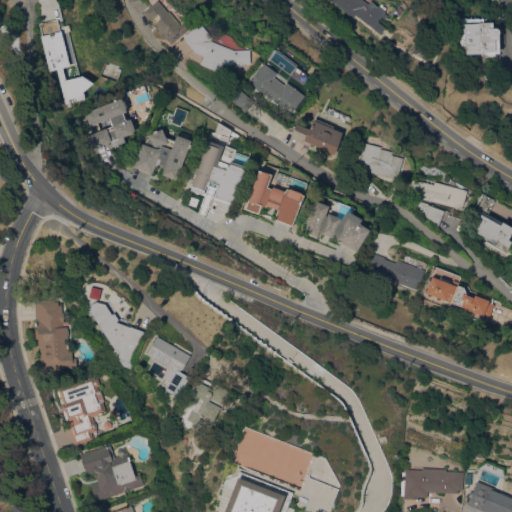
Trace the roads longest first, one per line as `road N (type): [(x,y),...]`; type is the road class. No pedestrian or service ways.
road 1 (secondary): [(511,389),(282,305),(69,212),(38,191),(0,130)]
road 2 (residential): [(511,296),(392,206),(335,183),(179,70)]
road 3 (residential): [(38,191),(5,293),(10,349),(65,511)]
road 4 (tertiary): [(511,170),(462,143),(282,0)]
road 5 (residential): [(284,273),(102,162)]
